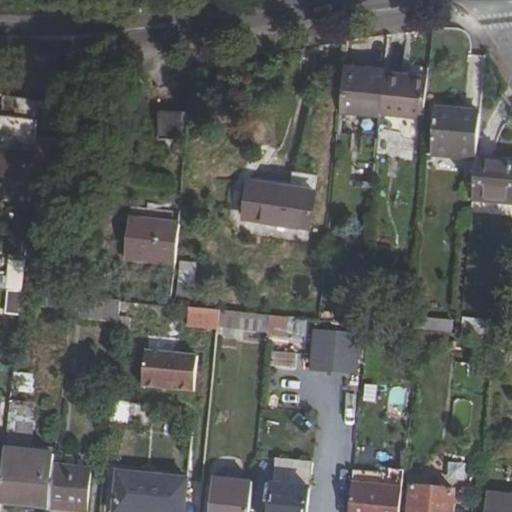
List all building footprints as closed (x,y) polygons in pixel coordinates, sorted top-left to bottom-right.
[(382,120),(386,78),(386,75),(348,71),(343,118),(381,122),(382,120)] [(424,125),(429,82),(386,78),(382,120),(424,125)] [(37,146),(38,134),(42,102),(17,97),(11,163),(3,163),(0,192),(0,204),(31,208),(31,206),(37,146)] [(58,136),(62,105),(42,102),(38,134),(58,136)] [(158,144),(185,147),(187,118),(161,114),(158,144)] [(434,159),(479,163),(483,119),(438,115),(434,159)] [(37,146),(31,206),(41,206),(42,188),(68,190),(73,150),(37,146)] [(511,165),(479,163),(475,203),(511,206),(511,165)] [(373,177),(358,175),(358,184),(372,185),(373,177)] [(245,216),(311,225),(316,189),(251,180),(245,216)] [(184,231),(196,232),(198,216),(185,215),(184,231)] [(126,261),(177,266),(181,227),(130,222),(126,261)] [(10,283),(23,284),(25,269),(26,261),(12,260),(10,283)] [(195,299),(202,264),(184,261),(177,296),(195,299)] [(23,288),(37,290),(38,270),(25,269),(23,284),(23,288)] [(20,314),(23,292),(9,291),(7,313),(20,314)] [(69,319),(119,324),(122,301),(72,297),(69,319)] [(190,308),(188,328),(220,331),(221,329),(223,311),(190,308)] [(271,334),(273,316),(223,311),(221,329),(271,334)] [(324,321),(335,322),(336,313),(325,312),(324,321)] [(452,334),(453,323),(416,319),(414,330),(421,331),(447,334),(452,334)] [(463,335),(494,339),(496,323),(464,320),(463,335)] [(364,374),(365,332),(314,330),(313,372),(364,374)] [(421,331),(420,345),(445,347),(447,334),(421,331)] [(130,387),(195,393),(198,363),(133,356),(130,387)] [(33,376),(14,374),(13,382),(13,392),(31,394),(33,376)] [(0,422),(9,424),(12,403),(12,394),(0,393),(0,422)] [(469,427),(474,402),(458,399),(453,424),(469,427)] [(56,454),(8,449),(0,497),(0,498),(2,501),(51,506),(56,454)] [(55,466),(51,506),(50,511),(90,511),(94,470),(55,466)] [(188,511),(191,479),(118,471),(114,511),(188,511)] [(252,511),(256,483),(218,478),(213,511),(252,511)] [(353,511),(403,511),(406,487),(357,483),(353,511)] [(272,511),(310,511),(313,488),(274,484),(272,511)] [(414,511),(459,511),(461,490),(417,485),(414,511)] [(511,511),(511,496),(492,495),(489,511),(511,511)] [(1,511),(9,511),(50,511),(51,506),(2,501),(1,504),(1,511)]
